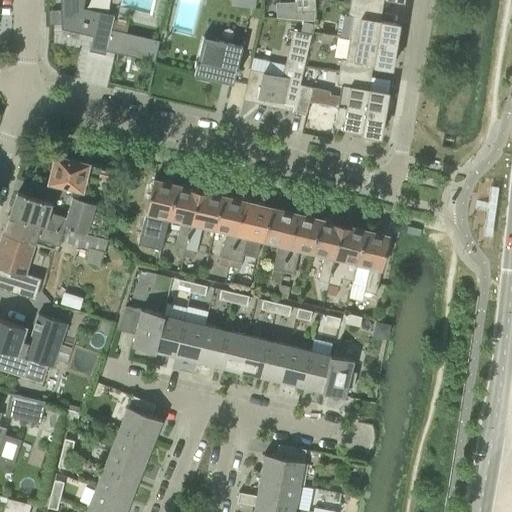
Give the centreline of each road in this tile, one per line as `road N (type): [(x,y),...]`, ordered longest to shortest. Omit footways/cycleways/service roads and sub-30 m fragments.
road 1 (residential): [(395,176),(382,182),(25,89)]
road 2 (unclassified): [(479,511),(509,329)]
road 3 (residential): [(395,176),(424,0)]
road 4 (unclassified): [(511,168),(502,235),(509,329)]
road 5 (residential): [(364,441),(232,407)]
